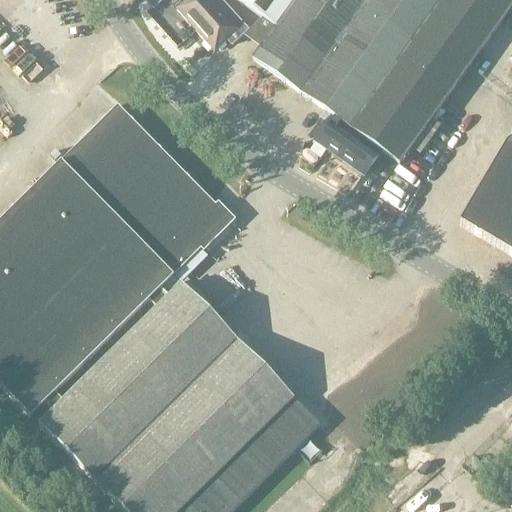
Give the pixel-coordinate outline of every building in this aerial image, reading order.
[(247,33),(221,3),(222,0),(188,0),(177,11),(195,32),(194,33),(212,54),(226,42),(231,48),(247,33)] [(230,0),(274,30),(251,63),(299,97),(369,0),(230,0)] [(511,7),(511,3),(507,0),(369,0),(299,97),(330,119),(313,144),(362,179),(380,155),(398,168),(511,7)] [(0,222),(0,391),(29,421),(44,407),(51,415),(37,429),(45,437),(188,297),(179,288),(165,302),(156,294),(227,223),(115,109),(0,222)] [(511,135),(509,138),(511,142),(504,148),(457,228),(511,259),(511,135)] [(442,197),(459,169),(434,155),(418,183),(442,197)] [(45,437),(118,511),(232,511),(318,428),(188,297),(45,437)] [(511,498),(511,480),(503,489),(511,498)]
